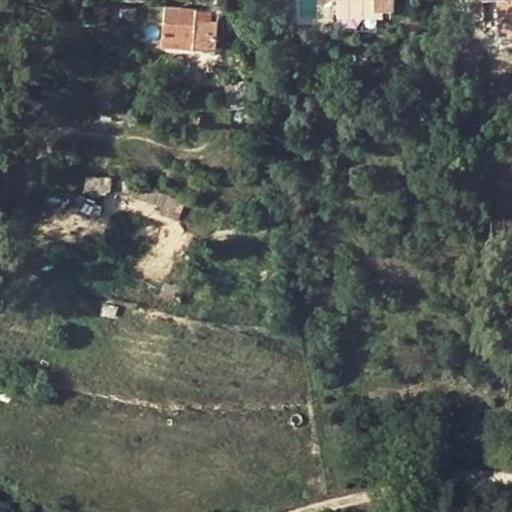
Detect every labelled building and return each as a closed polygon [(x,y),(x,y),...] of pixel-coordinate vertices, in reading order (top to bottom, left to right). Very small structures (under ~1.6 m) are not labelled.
[(373,12),(374,6),(392,6),(392,0),(336,0),(336,11),(373,12)] [(511,0),(495,0),(500,32),(511,30),(511,0)] [(105,7),(94,5),(91,17),(103,19),(105,7)] [(192,47),(214,49),(217,12),(163,7),(161,35),(192,37),(192,47)] [(482,27),(481,29),(480,31),(481,33),(482,34),(484,35),(485,35),(487,35),(488,33),(489,31),(489,30),(488,29),(487,27),(485,26),(483,26),(482,27)] [(511,30),(500,32),(501,47),(511,45),(511,30)] [(161,35),(160,44),(192,47),(192,37),(161,35)] [(138,180),(133,191),(163,204),(168,192),(138,180)]
